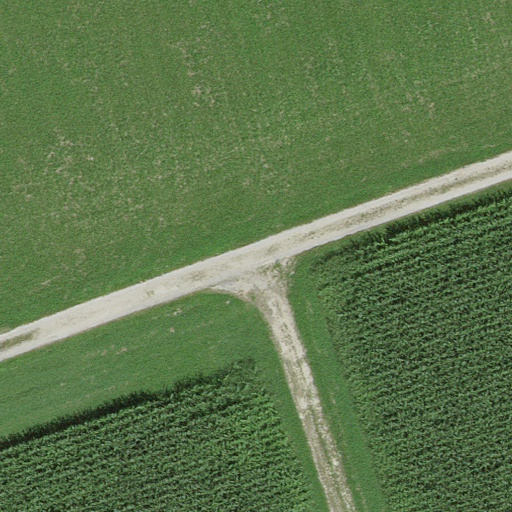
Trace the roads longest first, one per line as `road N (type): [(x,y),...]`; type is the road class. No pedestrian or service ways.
road 1 (track): [(511,144),(0,333)]
road 2 (track): [(262,236),(349,511)]
